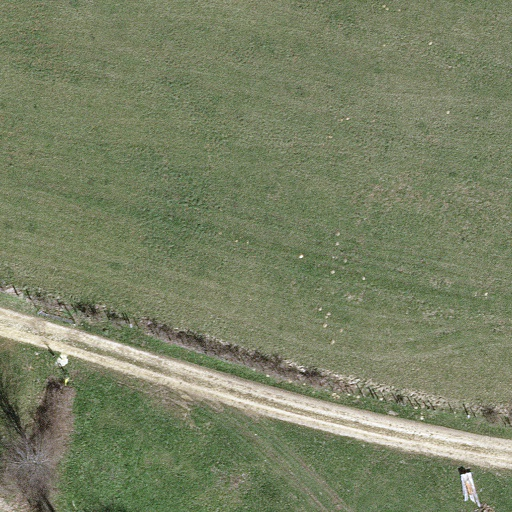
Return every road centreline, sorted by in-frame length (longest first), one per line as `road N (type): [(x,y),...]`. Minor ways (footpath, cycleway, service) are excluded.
road 1 (track): [(0,318),(195,378),(511,449)]
road 2 (track): [(116,356),(232,434),(324,511)]
